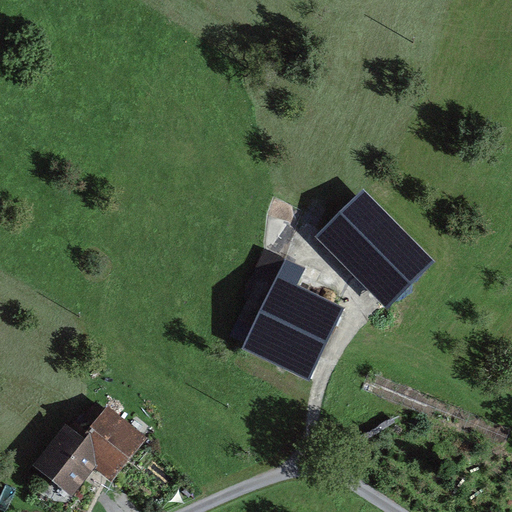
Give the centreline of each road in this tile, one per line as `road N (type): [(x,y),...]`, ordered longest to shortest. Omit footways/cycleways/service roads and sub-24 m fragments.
road 1 (track): [(319,466),(316,392),(355,306),(302,250)]
road 2 (track): [(397,511),(319,466),(196,511)]
